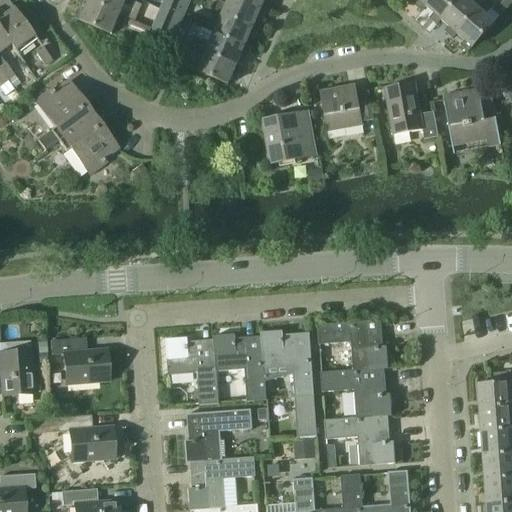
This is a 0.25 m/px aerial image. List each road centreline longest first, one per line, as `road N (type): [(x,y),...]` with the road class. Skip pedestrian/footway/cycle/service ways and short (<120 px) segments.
road 1 (residential): [(511,49),(473,65),(396,58),(297,73),(241,109),(177,120),(146,116),(117,98),(35,0)]
road 2 (residential): [(429,299),(138,317),(152,511)]
road 3 (tertiary): [(0,293),(427,260)]
road 4 (residential): [(448,511),(429,299)]
